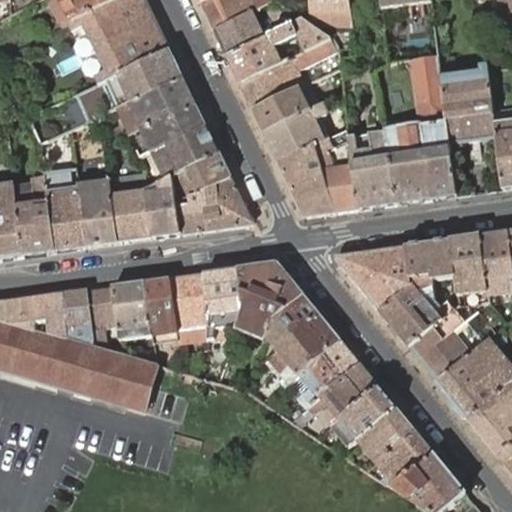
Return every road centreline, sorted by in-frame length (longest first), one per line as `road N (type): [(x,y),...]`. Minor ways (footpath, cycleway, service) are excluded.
road 1 (tertiary): [(511,511),(298,240)]
road 2 (tertiary): [(0,285),(298,240)]
road 3 (tertiary): [(298,240),(169,0)]
road 4 (tertiary): [(298,240),(511,207)]
